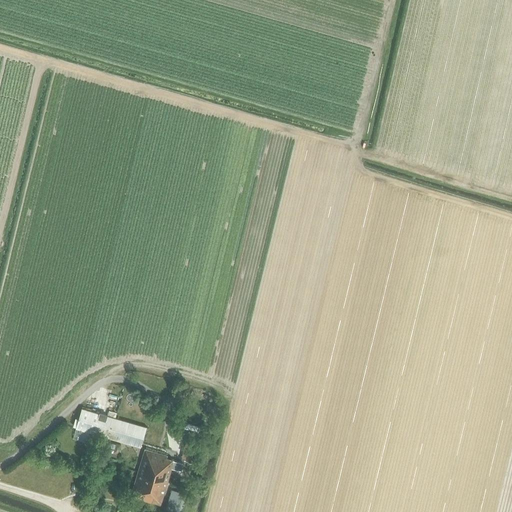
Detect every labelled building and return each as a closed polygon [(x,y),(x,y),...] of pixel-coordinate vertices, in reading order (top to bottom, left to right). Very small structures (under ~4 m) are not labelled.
[(81,409),(72,439),(89,444),(93,433),(113,439),(141,447),(144,437),(147,427),(115,418),(108,416),(107,416),(100,414),(81,409)] [(107,441),(105,452),(104,453),(116,456),(119,444),(107,441)] [(186,459),(195,462),(199,444),(190,442),(186,459)] [(145,449),(131,495),(161,505),(169,481),(167,481),(171,468),(182,471),(184,464),(174,461),(175,459),(167,457),(168,456),(145,449)] [(180,511),(185,493),(172,490),(167,509),(178,511),(180,511)]
